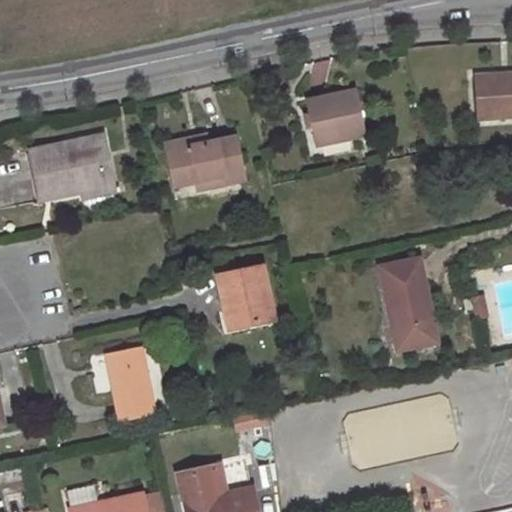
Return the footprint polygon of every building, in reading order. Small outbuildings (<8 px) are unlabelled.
[(511,71),(470,76),(474,119),(511,115),(511,71)] [(363,137),(355,94),(305,103),(314,147),(363,137)] [(192,147),(207,144),(206,136),(191,139),(192,147)] [(244,180),(236,138),(207,144),(192,147),(191,139),(167,144),(176,186),(199,181),(223,176),(225,184),(244,180)] [(103,185),(93,139),(20,155),(31,202),(74,192),(103,185)] [(223,176),(199,181),(200,189),(225,184),(223,176)] [(103,185),(74,192),(77,201),(105,195),(103,185)] [(437,341),(419,259),(380,268),(399,350),(437,341)] [(275,318),(263,266),(220,276),(231,328),(275,318)] [(472,298),(475,313),(485,311),(482,296),(472,298)] [(477,321),(487,319),(485,311),(475,313),(477,321)] [(153,410),(139,343),(103,349),(117,417),(153,410)] [(94,393),(105,392),(102,354),(91,355),(94,393)] [(433,397),(349,413),(359,467),(444,451),(433,397)] [(186,474),(194,511),(258,511),(254,490),(222,497),(215,468),(186,474)] [(154,511),(173,511),(168,489),(150,494),(154,511)] [(78,511),(154,511),(150,494),(150,492),(78,508),(78,511)]
